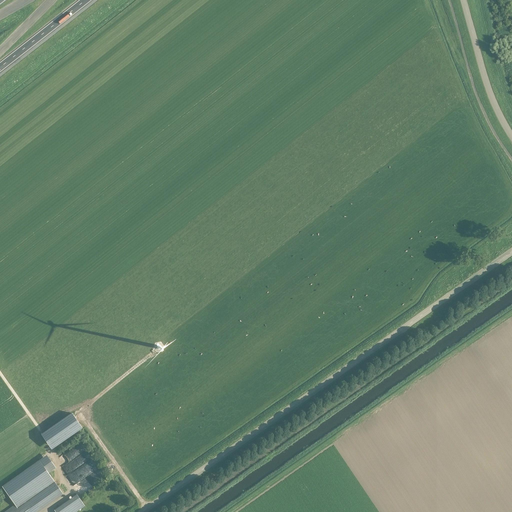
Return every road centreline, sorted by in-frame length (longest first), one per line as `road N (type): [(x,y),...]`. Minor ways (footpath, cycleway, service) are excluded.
road 1 (unclassified): [(141,511),(511,251)]
road 2 (tertiary): [(511,136),(486,83),(463,0)]
